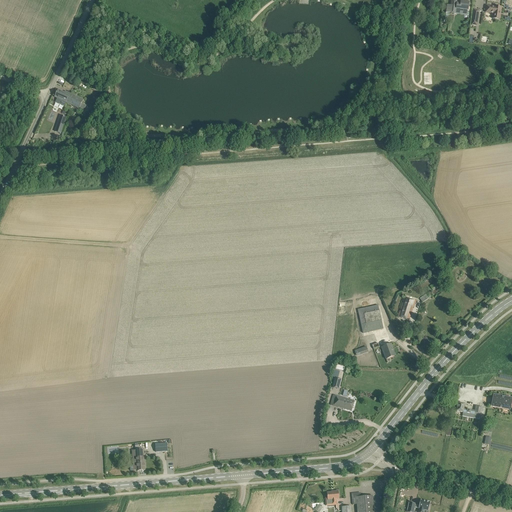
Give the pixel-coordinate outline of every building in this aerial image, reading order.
[(446,12),(446,13),(447,13),(450,13),(456,14),(456,9),(468,10),(468,8),(469,3),(461,2),(460,4),(457,4),(457,1),(451,1),(451,5),(447,5),(446,12)] [(500,20),(501,12),(502,7),(495,6),(495,7),(486,6),(486,11),(485,13),(494,14),(493,19),(500,20)] [(58,90),(55,97),(57,98),(66,102),(67,102),(70,95),(70,94),(65,92),(65,93),(60,91),(58,90)] [(70,95),(67,102),(84,110),(86,106),(82,104),(83,100),(70,94),(70,95)] [(60,115),(55,132),(61,134),(67,118),(60,115)] [(433,290),(439,286),(437,282),(430,286),(433,290)] [(422,303),(433,296),(431,292),(426,295),(426,294),(420,298),(422,303)] [(416,301),(411,300),(404,297),(398,317),(409,320),(413,307),(414,307),(416,301)] [(383,329),(382,324),(379,311),(378,305),(358,310),(363,333),(383,329)] [(394,356),(393,351),(392,349),(393,349),(391,344),(382,348),(386,359),(394,356)] [(366,346),(354,351),(357,357),(369,352),(366,346)] [(332,388),(339,390),(341,379),(335,378),(332,388)] [(352,411),(355,401),(333,395),(330,405),(352,411)] [(510,409),(511,400),(494,396),(492,406),(510,409)] [(465,404),(463,404),(458,403),(456,412),(463,413),(462,417),(473,419),(479,420),(480,416),(482,407),(476,406),(475,411),(464,409),(465,404)] [(167,443),(155,444),(156,453),(168,452),(167,443)] [(143,450),(143,445),(135,445),(135,450),(132,451),(133,466),(137,465),(137,471),(145,471),(143,450)] [(334,492),(327,493),(328,498),(325,498),(326,506),(337,505),(336,499),(339,499),(338,491),(334,491),(334,492)] [(373,511),(373,501),(372,496),(361,497),(361,495),(359,493),(352,494),(353,505),(356,504),(357,511),(373,511)] [(419,509),(418,511),(424,511),(424,510),(428,511),(430,502),(421,500),(420,506),(419,509)] [(409,503),(407,511),(414,511),(415,508),(419,509),(420,506),(415,505),(416,504),(409,503)]
